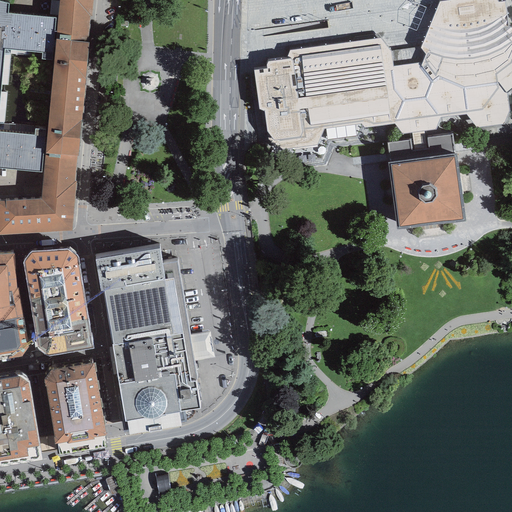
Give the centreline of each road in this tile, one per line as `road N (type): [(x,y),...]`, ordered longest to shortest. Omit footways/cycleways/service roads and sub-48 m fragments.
road 1 (secondary): [(0,469),(179,436),(221,416),(239,395),(249,357),(233,223)]
road 2 (residential): [(79,234),(102,0)]
road 3 (secondary): [(233,223),(224,127),(228,0)]
road 4 (residential): [(0,365),(102,349),(79,234)]
road 5 (residential): [(233,223),(79,234)]
